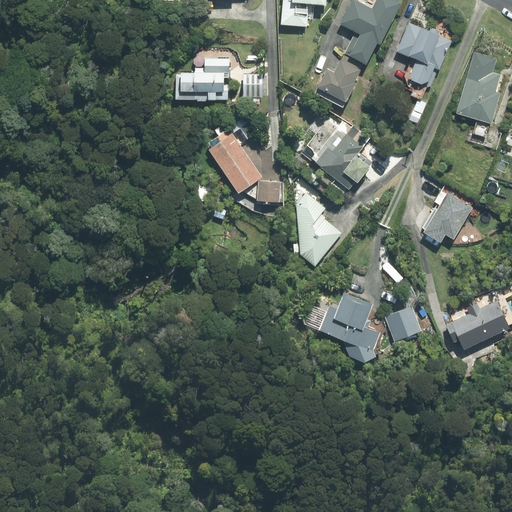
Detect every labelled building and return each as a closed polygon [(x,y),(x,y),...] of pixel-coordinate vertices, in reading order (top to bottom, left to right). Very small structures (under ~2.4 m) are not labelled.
[(329,4),(329,0),(284,0),(283,25),(312,27),(314,3),(329,4)] [(347,50),(370,62),(381,41),(384,43),(404,1),(401,0),(377,0),(375,6),(362,0),(353,0),(343,22),(357,29),(347,50)] [(456,39),(410,21),(398,51),(417,58),(410,76),(431,84),(438,66),(444,69),(456,39)] [(206,53),(206,60),(196,60),(196,71),(182,70),(181,96),(229,98),(231,54),(206,53)] [(366,68),(345,58),(340,68),(332,64),(320,88),(349,103),(366,68)] [(492,63),(477,58),(475,65),(472,64),(457,109),(493,121),(504,88),(499,87),(503,73),(490,68),(492,63)] [(270,74),(244,74),(244,96),(270,97),(270,74)] [(419,121),(428,101),(420,98),(411,118),(419,121)] [(357,132),(334,112),(322,126),(331,134),(315,153),(344,177),(348,171),(359,180),(385,149),(360,128),(357,132)] [(265,178),(235,131),(227,136),(225,133),(213,140),(216,144),(212,146),(242,193),(265,178)] [(284,181),(261,181),(260,201),(284,201),(284,181)] [(458,237),(476,204),(443,186),(435,200),(439,202),(420,236),(440,247),(449,232),(458,237)] [(344,232),(321,213),(326,208),(308,191),(298,202),(302,253),(317,265),(344,232)] [(352,353),(368,359),(377,354),(385,330),(368,324),(375,303),(345,292),(340,306),(331,303),(323,328),(347,336),(345,339),(352,353)] [(464,336),(468,345),(511,323),(511,316),(503,298),(489,305),(485,298),(468,306),(471,312),(449,323),(457,340),(464,336)] [(424,329),(416,302),(387,311),(395,338),(424,329)]
